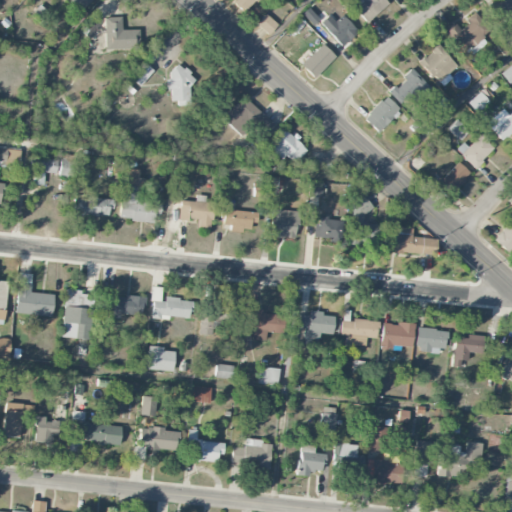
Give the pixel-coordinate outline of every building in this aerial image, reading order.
[(72,0),(74,1),(68,8),(77,15),(89,0),(72,0)] [(232,0),(231,1),(244,13),(256,0),(232,0)] [(388,3),(384,0),(360,0),(352,8),(366,23),(388,3)] [(511,9),(511,0),(493,0),(490,3),(502,18),(511,9)] [(459,28),(452,20),(442,29),(466,58),(485,42),(480,36),(488,29),(475,14),(459,28)] [(270,35),(277,24),(263,15),(256,26),(270,35)] [(341,46),(356,31),(342,15),(334,22),(328,15),(320,23),(341,46)] [(104,18),(105,49),(137,48),(136,30),(121,30),(121,17),(104,18)] [(300,64),(312,78),(334,57),(322,44),(300,64)] [(456,66),(437,45),(418,63),(437,83),(456,66)] [(129,75),(138,85),(152,72),(143,62),(129,75)] [(189,104),(189,84),(190,84),(190,67),(167,68),(168,105),(189,104)] [(431,88),(411,69),(388,93),(402,107),(411,96),(417,102),(431,88)] [(221,118),(240,136),(250,126),(264,139),(275,127),(243,96),(221,118)] [(377,132),(399,109),(384,96),(363,119),(377,132)] [(511,132),(511,111),(508,115),(504,110),(487,124),(501,141),(511,132)] [(267,148),(280,160),(285,155),(294,164),(306,151),(284,130),(267,148)] [(473,168),(494,148),(481,134),(464,150),(460,146),(456,150),(473,168)] [(19,148),(0,147),(0,169),(19,169),(19,148)] [(44,185),(44,173),(56,173),(56,159),(30,158),(30,168),(35,168),(34,184),(44,185)] [(71,159),(59,159),(59,177),(71,177),(71,159)] [(437,183),(448,195),(469,174),(458,162),(437,183)] [(119,220),(153,222),(153,214),(159,214),(160,204),(136,203),(138,169),(122,169),(119,220)] [(322,182),(307,182),(307,197),(322,197),(322,182)] [(211,202),(204,202),(205,196),(195,195),(195,201),(178,201),(178,220),(198,220),(197,227),(210,228),(211,202)] [(73,197),(72,214),(110,217),(111,199),(73,197)] [(377,244),(379,224),(362,223),(363,211),(370,212),(371,201),(354,200),(350,242),(377,244)] [(229,230),(253,232),(255,213),(222,209),(220,225),(230,226),(229,230)] [(294,239),(298,212),(274,209),(270,235),(294,239)] [(312,237),(339,240),(341,220),(318,217),(317,224),(314,223),(312,237)] [(511,220),(494,241),(511,256),(511,220)] [(384,252),(434,254),(435,239),(411,237),(411,227),(385,226),(384,252)] [(30,274),(17,273),(15,314),(51,316),(52,294),(29,293),(30,274)] [(64,291),(62,337),(88,339),(90,292),(64,291)] [(106,296),(106,314),(142,315),(143,297),(106,296)] [(151,317),(188,319),(189,300),(164,298),(164,301),(152,301),(151,317)] [(199,334),(218,335),(219,314),(225,315),(225,303),(200,302),(199,334)] [(266,340),(266,333),(282,333),(283,315),(260,314),(260,309),(247,309),(246,331),(252,331),(251,340),(266,340)] [(332,334),(333,316),(322,315),(322,312),(308,311),(308,315),(298,315),(297,328),(304,329),(303,344),(317,345),(318,333),(332,334)] [(364,345),(365,338),(375,339),(377,322),(341,318),(339,335),(346,336),(345,343),(364,345)] [(382,323),(379,345),(411,349),(413,324),(397,322),(397,325),(382,323)] [(414,350),(444,352),(446,331),(416,328),(414,350)] [(452,338),(451,367),(459,367),(459,360),(467,361),(467,353),(481,354),(482,336),(466,335),(466,338),(452,338)] [(0,357),(7,358),(8,340),(0,339),(0,357)] [(173,349),(147,348),(146,370),(172,371),(173,349)] [(511,358),(510,357),(498,372),(511,383),(511,358)] [(213,377),(231,379),(232,366),(215,364),(213,377)] [(278,369),(264,368),(263,385),(277,386),(278,369)] [(209,404),(210,388),(192,386),(191,402),(209,404)] [(155,397),(141,397),(141,416),(154,416),(155,397)] [(21,404),(4,403),(3,437),(19,437),(21,404)] [(397,426),(407,426),(408,411),(397,411),(397,426)] [(57,436),(57,422),(44,421),(45,417),(35,416),(34,442),(50,443),(50,435),(57,436)] [(119,444),(120,425),(71,422),(70,441),(119,444)] [(140,427),(137,447),(176,452),(178,431),(140,427)] [(368,452),(387,453),(388,428),(370,427),(368,452)] [(222,455),(223,442),(194,440),(195,430),(189,430),(187,461),(216,462),(216,455),(222,455)] [(270,444),(262,444),(262,440),(244,439),(244,448),(231,447),(230,466),(269,467),(270,444)] [(426,477),(427,466),(431,466),(432,442),(415,441),(414,477),(426,477)] [(480,443),(463,442),(463,446),(445,445),(444,454),(439,453),(437,475),(476,478),(480,443)] [(356,445),(337,444),(336,467),(363,467),(363,455),(355,455),(356,445)] [(296,475),(308,477),(308,471),(323,473),(326,454),(313,453),(314,446),(299,445),(296,475)] [(365,476),(373,477),(373,485),(395,485),(396,461),(366,460),(365,476)] [(503,499),(511,499),(511,474),(506,473),(503,499)] [(43,511),(45,502),(31,500),(29,511),(43,511)]
